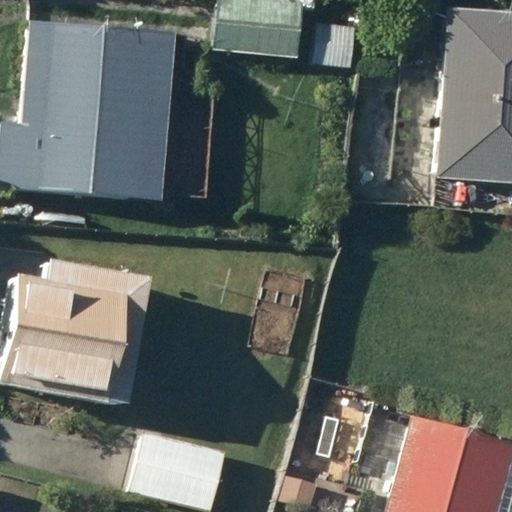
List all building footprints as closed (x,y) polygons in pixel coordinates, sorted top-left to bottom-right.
[(213,0),(209,46),(296,54),(300,0),(213,0)] [(511,8),(440,4),(431,174),(511,178),(511,8)] [(163,122),(171,31),(28,18),(22,89),(0,87),(0,181),(156,195),(158,169),(195,173),(200,126),(163,122)] [(312,22),(311,61),(353,62),(354,23),(312,22)] [(18,250),(0,352),(0,382),(120,403),(143,271),(18,250)] [(405,412),(379,511),(490,511),(509,438),(405,412)] [(123,488),(207,511),(222,452),(138,430),(123,488)]
